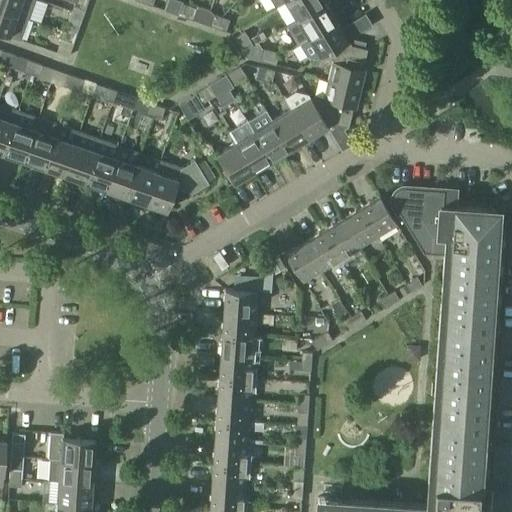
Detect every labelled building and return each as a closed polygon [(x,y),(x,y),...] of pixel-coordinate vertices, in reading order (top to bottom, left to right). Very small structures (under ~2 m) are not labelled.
[(0,0),(0,7),(28,17),(34,0),(0,0)] [(74,5),(85,9),(88,0),(67,0),(75,3),(74,5)] [(324,0),(286,0),(297,18),(297,19),(325,1),(324,0)] [(286,25),(298,43),(299,42),(336,20),(325,1),(297,19),(297,18),(286,25)] [(180,2),(176,13),(184,16),(188,5),(180,2)] [(196,8),(188,5),(184,16),(205,24),(210,10),(197,5),(196,8)] [(0,31),(20,39),(28,17),(0,7),(0,31)] [(217,28),(221,16),(213,14),(209,25),(217,28)] [(221,16),(217,28),(225,31),(229,19),(221,16)] [(348,39),(336,20),(299,42),(307,56),(317,58),(328,52),(327,51),(348,39)] [(65,30),(76,34),(79,26),(68,22),(65,30)] [(76,34),(65,30),(62,38),(73,42),(76,34)] [(244,31),(234,37),(238,44),(249,38),(244,31)] [(257,34),(249,39),(253,45),(261,40),(257,34)] [(243,52),(253,45),(249,39),(249,38),(238,44),(243,52)] [(328,80),(360,87),(365,68),(363,67),(367,48),(351,44),(348,39),(327,51),(328,52),(333,60),(328,80)] [(0,49),(0,62),(10,66),(14,54),(2,50),(0,49)] [(262,50),(259,61),(267,63),(270,52),(262,50)] [(275,65),(278,56),(278,54),(270,52),(267,63),(275,65)] [(10,66),(23,70),(31,73),(35,61),(27,59),(14,54),(10,66)] [(39,76),(43,64),(35,61),(31,73),(39,76)] [(258,64),(256,76),(264,78),(267,66),(258,64)] [(246,76),(240,66),(232,70),(239,80),(246,76)] [(272,78),(275,68),(267,66),(264,78),(272,80),(272,78)] [(225,74),(231,85),(239,80),(232,70),(225,74)] [(68,73),(64,84),(72,87),(76,76),(68,73)] [(80,90),(84,78),(76,76),(72,87),(80,90)] [(221,77),(210,84),(203,88),(209,98),(216,94),(223,105),(234,98),(221,77)] [(323,99),(315,104),(314,105),(327,125),(332,122),(348,126),(353,106),(356,107),(360,87),(328,80),(323,99)] [(108,87),(104,98),(112,101),(116,90),(108,87)] [(120,104),(124,93),(116,90),(112,101),(120,104)] [(297,90),(285,98),(291,108),(308,136),(327,125),(314,105),(315,104),(309,94),(297,90)] [(178,103),(188,118),(205,108),(202,103),(195,92),(178,103)] [(137,97),(133,108),(153,116),(157,104),(137,97)] [(0,151),(3,152),(18,110),(0,103),(0,151)] [(161,118),(165,107),(157,104),(153,116),(161,118)] [(272,119),(290,148),(308,136),(291,108),(272,119)] [(38,119),(38,117),(18,110),(3,152),(23,160),(38,119)] [(23,160),(44,167),(58,126),(59,124),(38,117),(38,119),(23,160)] [(254,131),(271,159),(290,148),(272,119),(254,131)] [(229,131),(236,142),(253,170),(271,159),(254,131),(248,120),(229,131)] [(59,124),(58,126),(44,167),(64,174),(79,131),(59,124)] [(85,181),(99,138),(79,131),(64,174),(85,181)] [(99,138),(85,181),(105,188),(120,145),(99,138)] [(216,154),(234,182),(253,170),(236,142),(216,154)] [(136,164),(140,152),(120,145),(105,188),(125,195),(136,164)] [(161,160),(157,171),(146,202),(167,210),(175,186),(192,192),(209,182),(208,181),(215,177),(204,159),(198,164),(195,159),(182,167),(161,160)] [(157,171),(136,164),(125,195),(146,202),(157,171)] [(476,511),(478,490),(483,490),(501,241),(495,241),(496,227),(496,226),(496,225),(496,224),(496,223),(495,222),(495,221),(494,220),(494,219),(494,218),(493,218),(493,217),(492,216),(491,215),(491,214),(490,214),(489,213),(489,212),(488,212),(488,211),(487,211),(486,210),(485,210),(484,209),(483,209),(482,209),(482,208),(481,208),(480,208),(479,208),(478,207),(477,207),(476,207),(443,205),(444,189),(431,188),(406,186),(405,186),(404,186),(404,187),(403,187),(402,187),(401,187),(400,188),(399,188),(398,189),(397,189),(397,190),(396,191),(395,192),(395,193),(394,193),(394,194),(394,195),(394,196),(393,196),(393,197),(393,198),(393,199),(393,200),(393,201),(394,202),(394,203),(395,204),(423,251),(444,253),(444,261),(427,494),(427,503),(410,502),(375,500),(349,498),(342,497),(334,497),(323,496),(318,496),(317,511),(476,511)] [(397,223),(380,195),(360,207),(377,235),(397,223)] [(377,235),(360,207),(342,219),(359,246),(377,235)] [(359,246),(342,219),(323,230),(341,258),(359,246)] [(341,258),(323,230),(305,241),(322,269),(341,258)] [(286,253),(303,281),(322,269),(305,241),(286,253)] [(273,272),(268,264),(259,269),(264,277),(273,272)] [(259,276),(258,290),(272,290),(273,272),(264,277),(259,269),(259,276)] [(418,277),(407,283),(407,284),(408,286),(411,291),(422,284),(418,277)] [(407,284),(399,289),(403,296),(411,291),(408,286),(407,284)] [(225,288),(223,310),(256,312),(258,290),(225,288)] [(399,298),(394,290),(388,294),(393,302),(399,298)] [(379,299),(384,308),(393,302),(388,294),(379,299)] [(256,312),(223,310),(222,332),(255,334),(256,312)] [(351,316),(356,325),(366,318),(361,310),(351,316)] [(356,325),(351,316),(345,320),(350,328),(356,325)] [(312,340),(317,348),(332,339),(327,331),(312,340)] [(255,334),(222,332),(221,353),(253,356),(255,334)] [(302,359),(311,359),(312,351),(302,351),(302,359)] [(253,356),(221,353),(219,375),(252,377),(253,356)] [(311,359),(302,359),(301,369),(311,369),(311,359)] [(252,377),(219,375),(218,396),(250,399),(252,377)] [(299,402),(308,403),(309,393),(299,393),(299,402)] [(250,399),(218,396),(216,418),(249,420),(250,399)] [(308,403),(299,402),(298,411),(308,411),(308,403)] [(249,420),(216,418),(215,439),(247,442),(249,420)] [(297,422),(296,445),(305,446),(307,423),(297,422)] [(63,432),(50,431),(48,457),(50,457),(50,458),(93,461),(95,438),(63,436),(63,432)] [(12,441),(24,442),(24,433),(20,433),(12,432),(12,441)] [(247,442),(215,439),(213,461),(246,463),(247,442)] [(305,446),(296,445),(295,454),(305,454),(305,446)] [(10,468),(9,477),(21,477),(23,456),(11,455),(10,468)] [(50,458),(49,479),(59,480),(92,482),(93,461),(50,458)] [(246,463),(213,461),(212,483),(244,485),(246,463)] [(21,477),(9,477),(9,485),(21,486),(21,477)] [(293,488),(302,489),(303,480),(293,479),(293,488)] [(92,482),(59,480),(57,502),(90,504),(92,482)] [(244,485),(212,483),(210,504),(243,506),(244,485)] [(302,489),(293,488),(292,497),(302,498),(302,489)] [(89,511),(90,504),(57,502),(56,511),(89,511)]
